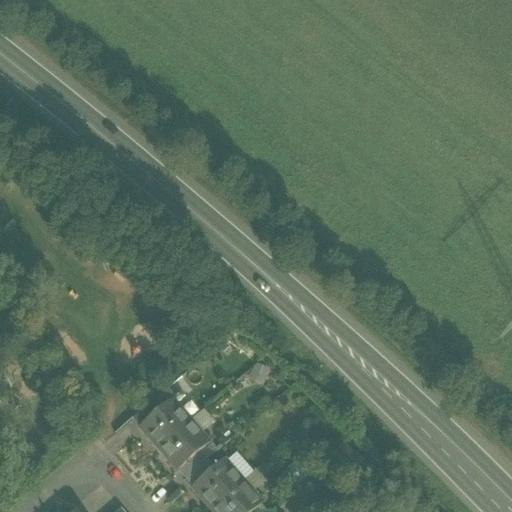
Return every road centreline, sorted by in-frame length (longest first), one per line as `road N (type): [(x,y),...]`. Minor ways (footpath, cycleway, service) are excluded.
road 1 (primary): [(0,51),(240,255),(510,511)]
road 2 (residential): [(144,511),(91,452),(21,511)]
